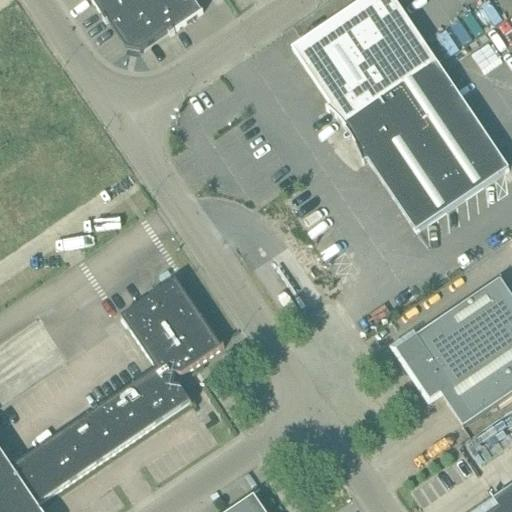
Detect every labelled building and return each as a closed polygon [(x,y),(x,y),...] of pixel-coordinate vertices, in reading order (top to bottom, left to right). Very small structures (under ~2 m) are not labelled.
[(201,14),(191,0),(89,0),(103,20),(102,20),(106,25),(108,24),(126,51),(141,54),(169,36),(170,38),(175,35),(174,34),(203,14),(203,13),(201,14)] [(343,128),(436,65),(392,0),(369,0),(293,52),(330,107),(327,108),(327,110),(326,111),(337,121),(343,128)] [(509,172),(436,65),(343,128),(351,139),(358,152),(363,166),(364,165),(364,164),(368,163),(416,235),(509,172)] [(441,397),(463,430),(511,397),(511,298),(501,282),(397,352),(402,360),(402,361),(431,403),(441,397)] [(221,350),(219,347),(176,283),(121,320),(157,373),(12,471),(0,453),(0,511),(39,511),(37,508),(189,405),(191,407),(192,407),(180,389),(173,388),(175,376),(182,378),(225,349),(224,348),(221,350)] [(494,511),(511,511),(511,489),(493,502),(498,510),(494,511)] [(263,511),(254,498),(234,511),(263,511)]
